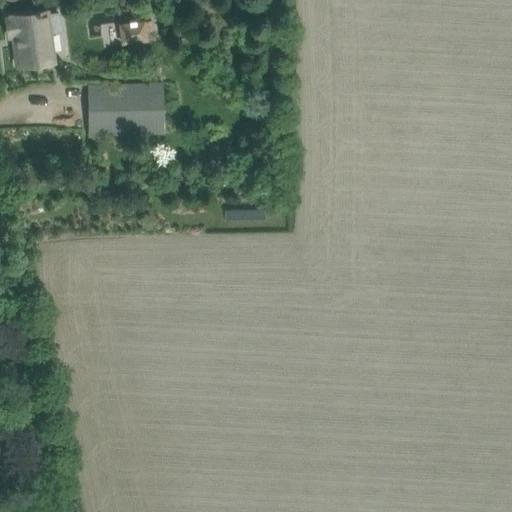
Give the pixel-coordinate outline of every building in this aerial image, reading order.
[(12,19),(7,19),(9,36),(14,35),(16,44),(18,65),(38,63),(58,60),(50,11),(34,13),(15,16),(12,17),(12,19)] [(88,44),(112,40),(109,23),(85,27),(88,44)] [(89,135),(164,133),(163,84),(89,86),(89,135)] [(145,157),(160,158),(161,141),(146,140),(145,157)] [(211,147),(211,159),(223,159),(223,147),(211,147)]
